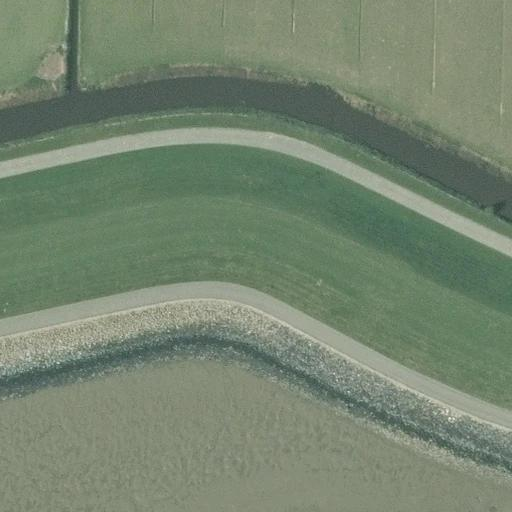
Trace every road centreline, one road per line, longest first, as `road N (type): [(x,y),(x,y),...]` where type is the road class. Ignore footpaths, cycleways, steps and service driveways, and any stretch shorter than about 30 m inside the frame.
road 1 (unclassified): [(0,326),(160,292),(232,291),(511,414)]
road 2 (unclassified): [(511,256),(320,162),(247,144),(173,143),(0,179)]
